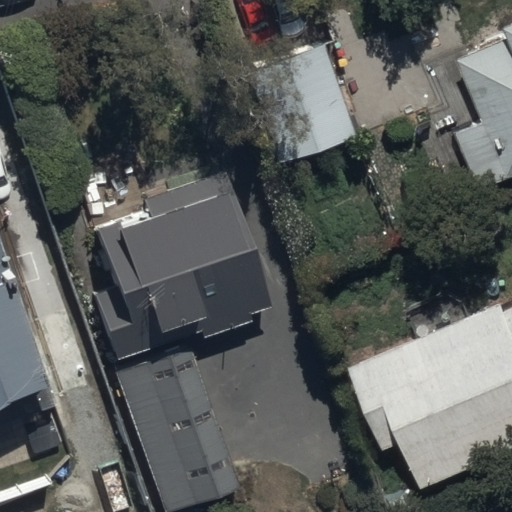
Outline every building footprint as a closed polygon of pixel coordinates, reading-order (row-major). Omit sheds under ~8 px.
[(456,130),(481,191),(511,177),(511,23),(509,25),(511,31),(511,39),(463,61),(486,117),(456,130)] [(242,73),(275,166),(353,138),(320,45),(242,73)] [(98,317),(111,360),(198,333),(200,341),(250,325),(246,315),(267,308),(225,173),(140,199),(134,181),(86,197),(97,232),(91,233),(115,311),(98,317)] [(0,403),(49,387),(0,245),(0,403)] [(408,442),(427,487),(511,451),(511,310),(507,312),(503,303),(352,366),(388,450),(408,442)] [(187,347),(113,373),(161,511),(166,511),(236,488),(187,347)]
